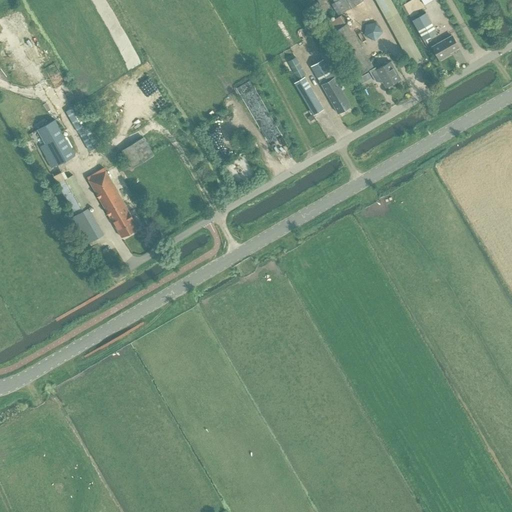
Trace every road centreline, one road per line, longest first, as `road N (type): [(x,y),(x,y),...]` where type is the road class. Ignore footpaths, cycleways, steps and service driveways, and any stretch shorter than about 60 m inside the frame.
road 1 (tertiary): [(511,95),(0,389)]
road 2 (unclassified): [(117,276),(511,45)]
road 3 (track): [(81,166),(144,128),(172,139),(253,281)]
road 4 (track): [(0,83),(42,96),(62,115),(81,152),(80,179)]
